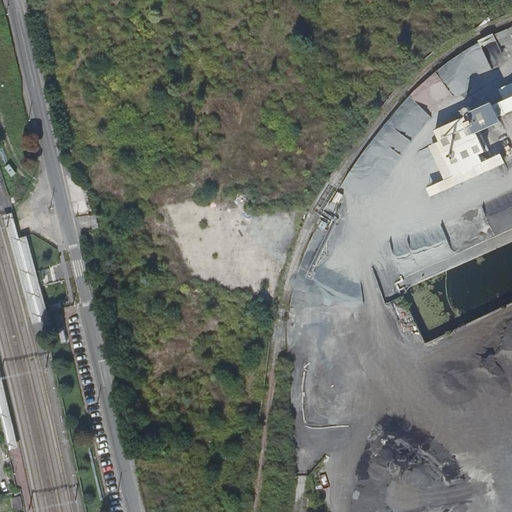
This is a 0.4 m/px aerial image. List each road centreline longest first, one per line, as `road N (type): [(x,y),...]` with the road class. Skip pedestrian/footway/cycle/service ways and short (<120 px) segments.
road 1 (residential): [(68,231),(129,511)]
road 2 (residential): [(8,0),(56,183)]
